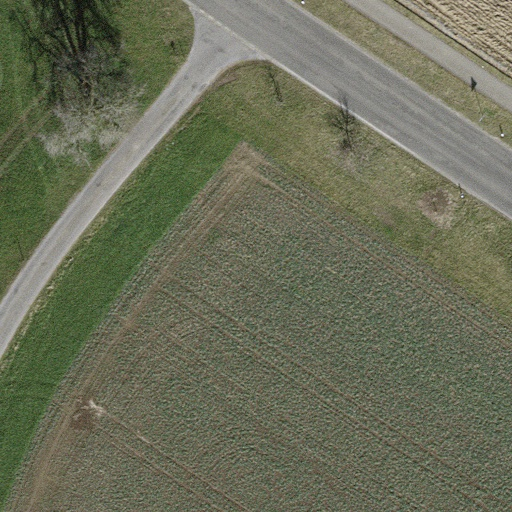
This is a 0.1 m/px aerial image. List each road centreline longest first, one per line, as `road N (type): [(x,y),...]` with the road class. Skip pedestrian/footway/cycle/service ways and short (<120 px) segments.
road 1 (track): [(0,341),(74,220),(251,15)]
road 2 (secondary): [(229,0),(511,186)]
